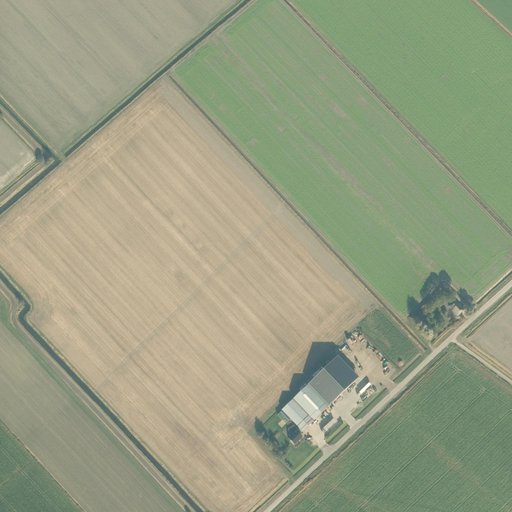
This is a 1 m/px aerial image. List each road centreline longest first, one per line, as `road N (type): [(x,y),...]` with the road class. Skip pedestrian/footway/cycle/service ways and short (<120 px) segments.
road 1 (unclassified): [(266,511),(511,282)]
road 2 (track): [(191,511),(17,328),(15,307),(0,286)]
road 3 (track): [(0,202),(43,162),(0,111)]
